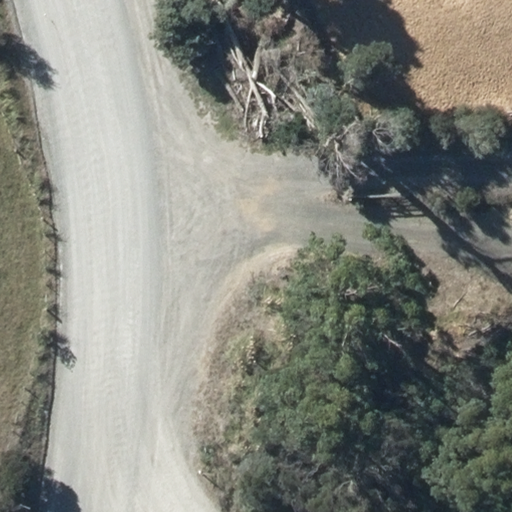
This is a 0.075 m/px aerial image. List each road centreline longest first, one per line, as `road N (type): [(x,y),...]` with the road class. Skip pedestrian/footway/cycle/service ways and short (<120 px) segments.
road 1 (unclassified): [(91,483),(123,324),(117,176),(86,0)]
road 2 (unknown): [(117,176),(511,168)]
